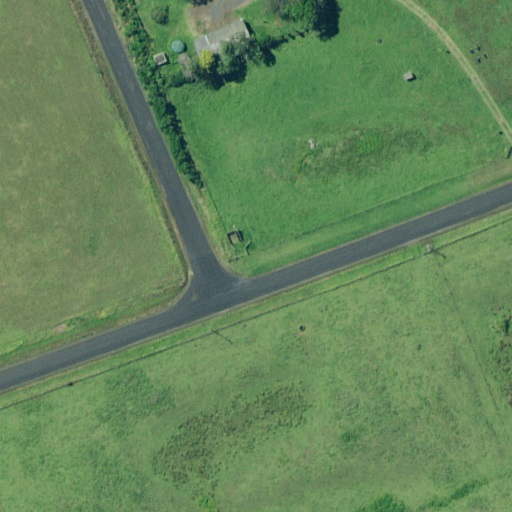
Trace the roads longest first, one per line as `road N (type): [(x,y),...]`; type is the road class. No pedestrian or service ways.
road 1 (unclassified): [(227,292),(100,0)]
road 2 (unclassified): [(511,181),(227,292)]
road 3 (unclassified): [(0,375),(227,292)]
